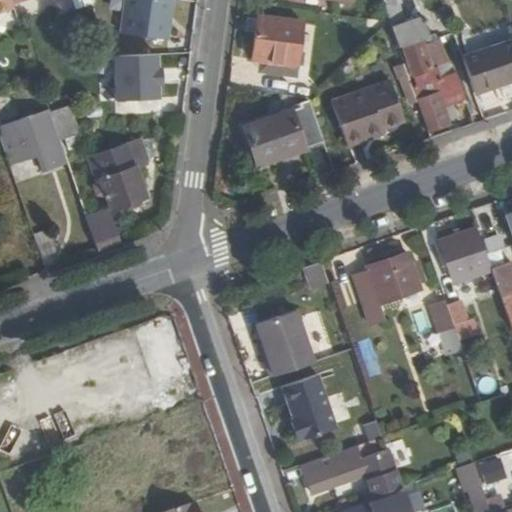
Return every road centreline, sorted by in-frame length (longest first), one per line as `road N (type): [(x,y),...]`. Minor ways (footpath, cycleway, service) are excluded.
road 1 (tertiary): [(511,155),(184,264)]
road 2 (residential): [(219,0),(184,264)]
road 3 (residential): [(184,264),(269,511)]
road 4 (tertiary): [(184,264),(0,331)]
